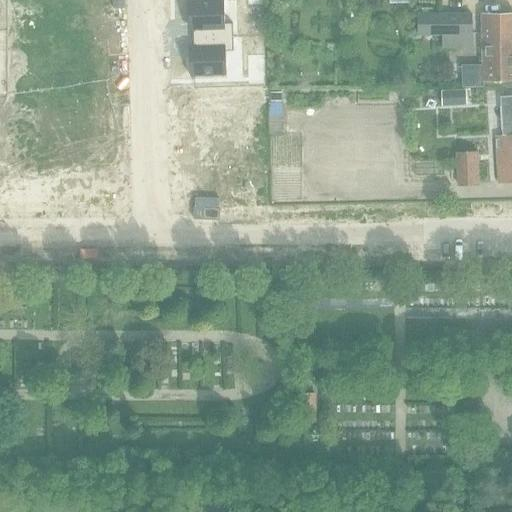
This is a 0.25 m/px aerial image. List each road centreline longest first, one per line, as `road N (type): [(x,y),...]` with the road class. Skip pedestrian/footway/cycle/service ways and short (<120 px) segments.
road 1 (residential): [(152,235),(511,231)]
road 2 (residential): [(146,0),(152,235)]
road 3 (residential): [(0,237),(152,235)]
